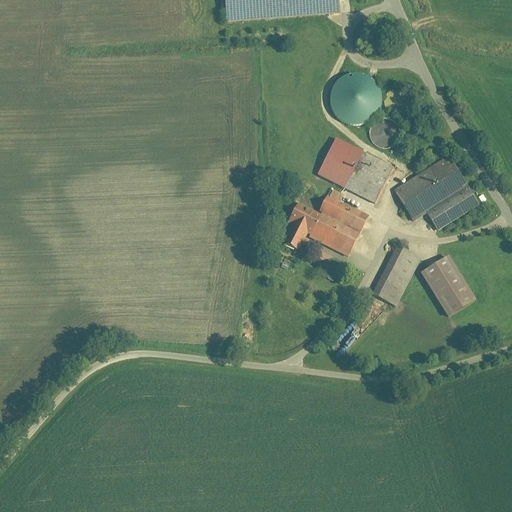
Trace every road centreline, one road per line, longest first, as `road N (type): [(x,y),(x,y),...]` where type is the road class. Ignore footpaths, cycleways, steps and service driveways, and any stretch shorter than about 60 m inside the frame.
road 1 (unclassified): [(0,468),(82,375),(110,358),(142,353),(409,380),(511,350)]
road 2 (residential): [(511,220),(432,87),(397,0)]
